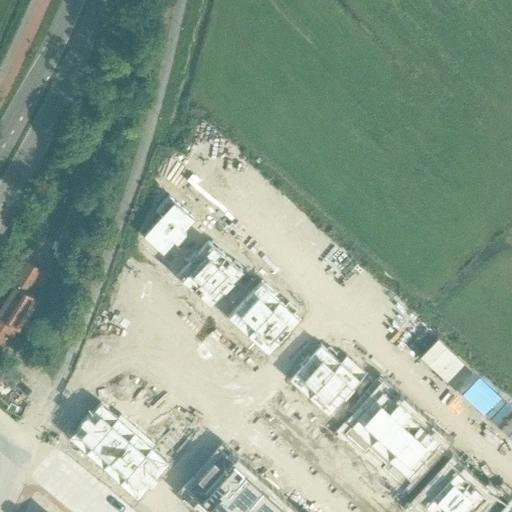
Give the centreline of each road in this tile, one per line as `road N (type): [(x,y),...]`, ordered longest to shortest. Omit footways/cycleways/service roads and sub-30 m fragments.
road 1 (residential): [(327,309),(511,467)]
road 2 (secondary): [(0,194),(96,0)]
road 3 (residential): [(172,158),(327,309)]
road 4 (secondary): [(73,0),(0,141)]
road 5 (residential): [(244,402),(327,309)]
